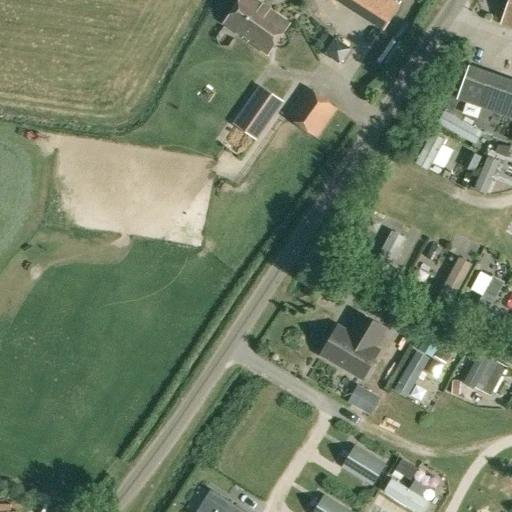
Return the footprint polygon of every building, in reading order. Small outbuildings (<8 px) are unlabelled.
[(255,0),(241,0),(224,24),(268,55),(290,24),(255,0)] [(511,0),(510,0),(502,24),(511,27),(511,0)] [(457,99),(511,118),(511,79),(469,64),(457,99)] [(257,138),(283,101),(260,85),(235,123),(257,138)] [(337,108),(308,88),(288,117),(316,138),(337,108)] [(498,145),(495,154),(505,158),(510,146),(498,145)] [(427,148),(422,162),(456,173),(460,159),(427,148)] [(459,260),(437,298),(451,306),(473,267),(459,260)] [(390,291),(380,285),(374,296),(384,301),(390,291)] [(322,356),(363,379),(380,349),(375,347),(386,328),(361,314),(350,332),(339,326),(322,356)] [(417,353),(394,391),(407,398),(429,360),(417,353)] [(380,399),(357,386),(347,403),(370,416),(380,399)] [(341,467),(372,485),(386,462),(355,444),(341,467)] [(394,470),(411,481),(418,468),(401,458),(394,470)] [(245,511),(210,490),(196,511),(245,511)] [(355,511),(356,511),(325,493),(313,511),(355,511)]
